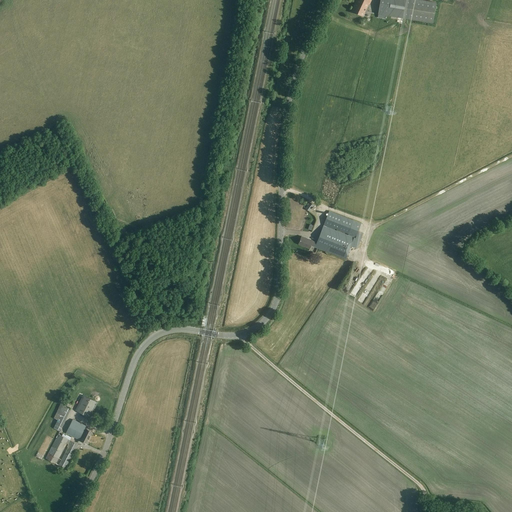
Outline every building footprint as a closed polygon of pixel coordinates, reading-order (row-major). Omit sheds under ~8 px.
[(371,0),(356,0),(351,11),(363,16),(369,4),(370,4),(371,0)] [(422,0),(380,0),(379,7),(378,18),(385,19),(386,15),(433,23),(436,2),(422,0)] [(362,17),(358,21),(363,25),(367,21),(362,17)] [(306,209),(309,212),(312,208),(313,208),(315,206),(311,203),(306,209)] [(311,246),(346,259),(351,246),(357,249),(363,234),(358,232),(361,224),(329,211),(317,243),(312,241),(313,241),(302,237),(299,244),(310,248),(311,246)] [(81,416),(89,420),(98,402),(83,395),(75,410),(82,413),(81,416)] [(65,406),(57,415),(58,417),(56,425),(59,427),(60,426),(61,424),(63,422),(65,415),(68,416),(70,414),(68,413),(70,411),(68,411),(68,408),(70,410),(70,408),(65,406)] [(72,436),(87,443),(92,432),(85,429),(86,426),(73,419),(67,431),(66,433),(72,436)] [(57,464),(60,460),(54,456),(51,459),(57,464)]
